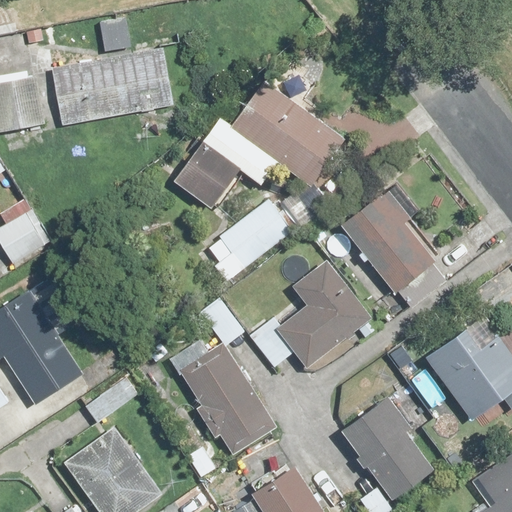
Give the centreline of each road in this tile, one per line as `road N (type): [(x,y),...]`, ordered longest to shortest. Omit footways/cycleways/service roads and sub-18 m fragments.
road 1 (unknown): [(511,247),(276,426)]
road 2 (residential): [(414,35),(511,168)]
